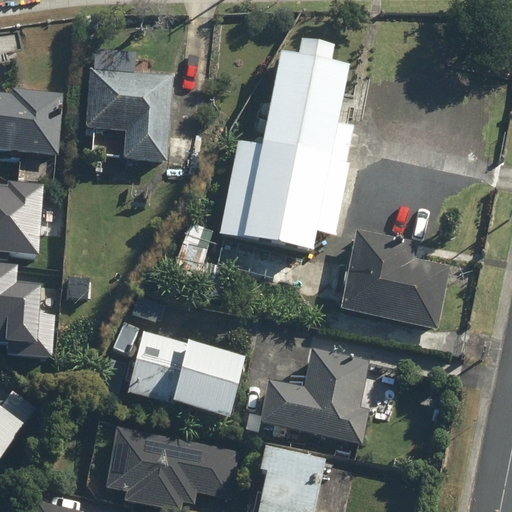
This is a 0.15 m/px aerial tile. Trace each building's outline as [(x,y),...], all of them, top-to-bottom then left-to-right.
[(349,131),(330,127),(339,77),(340,73),(327,71),(330,54),(294,47),(292,60),(278,57),(276,65),(270,64),(254,150),(227,145),(208,246),(238,252),(304,264),(308,241),(327,245),(349,131)] [(74,139),(117,143),(114,169),(159,173),(162,147),(167,85),(80,78),(74,139)] [(0,163),(15,164),(13,196),(54,199),(55,166),(57,102),(0,100),(0,163)] [(386,162),(365,156),(353,198),(375,204),(386,162)] [(0,260),(27,262),(29,202),(0,200),(0,260)] [(333,321),(380,329),(435,338),(445,273),(406,266),(409,248),(393,246),(346,238),(333,321)] [(0,347),(22,348),(26,271),(0,269),(0,347)] [(97,396),(119,402),(118,408),(163,418),(161,426),(218,439),(219,432),(222,433),(237,369),(139,346),(141,338),(112,331),(97,396)] [(256,392),(254,401),(248,439),(355,456),(361,418),(353,417),(360,372),(302,363),(296,399),(256,392)] [(0,455),(19,431),(0,415),(0,455)] [(108,438),(102,490),(101,499),(124,501),(122,511),(179,511),(180,510),(193,511),(194,501),(228,505),(234,453),(108,438)] [(311,511),(318,463),(307,461),(255,455),(247,511),(311,511)]
